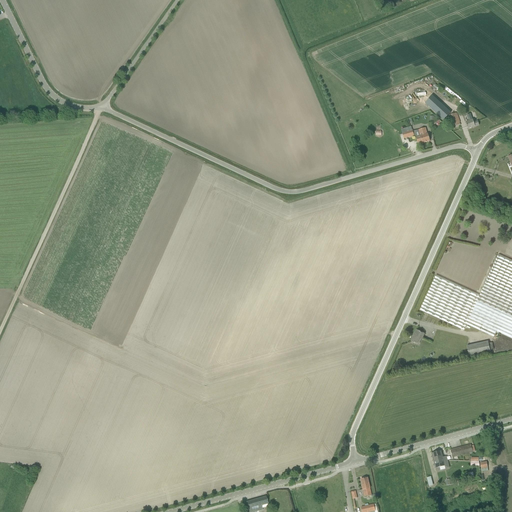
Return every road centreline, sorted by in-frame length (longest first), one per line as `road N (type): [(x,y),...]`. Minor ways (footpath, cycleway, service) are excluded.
road 1 (unclassified): [(477,152),(453,149),(282,192),(102,109)]
road 2 (tertiary): [(356,459),(363,409),(477,152)]
road 3 (track): [(102,109),(0,331)]
road 4 (tertiary): [(171,511),(356,459)]
road 5 (tertiary): [(356,459),(511,419)]
road 6 (unclassified): [(2,0),(54,95),(102,109)]
road 7 (unclassified): [(102,109),(179,0)]
